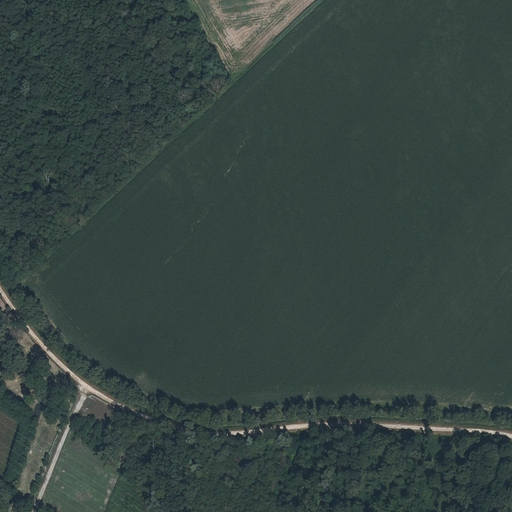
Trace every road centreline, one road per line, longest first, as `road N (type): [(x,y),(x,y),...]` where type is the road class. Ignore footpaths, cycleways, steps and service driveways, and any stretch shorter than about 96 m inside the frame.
road 1 (track): [(0,288),(84,388),(154,423),(208,432),(397,426),(511,438)]
road 2 (track): [(35,511),(84,388)]
